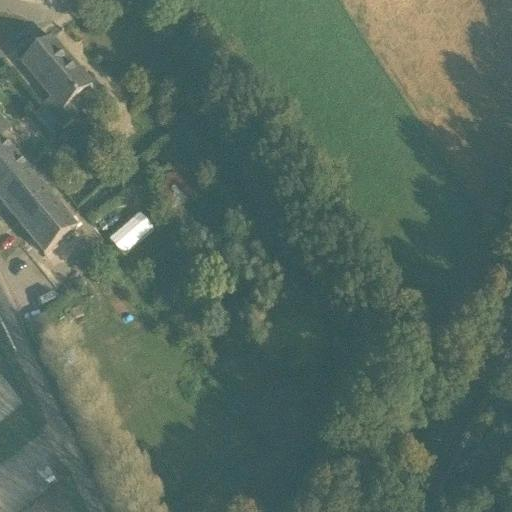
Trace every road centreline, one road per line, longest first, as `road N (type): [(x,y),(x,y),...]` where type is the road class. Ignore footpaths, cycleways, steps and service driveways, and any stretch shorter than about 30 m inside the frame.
road 1 (unclassified): [(92,511),(0,309)]
road 2 (primary): [(430,511),(511,348)]
